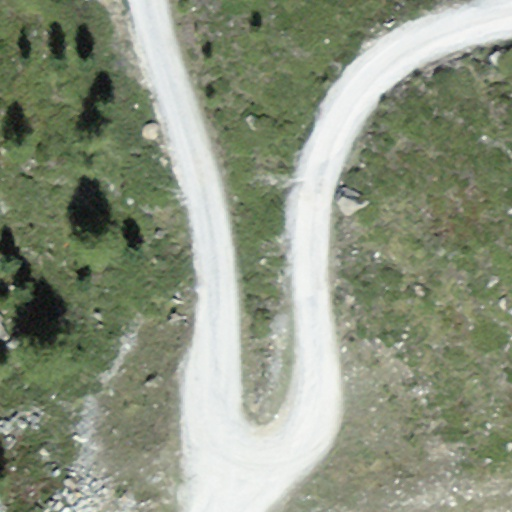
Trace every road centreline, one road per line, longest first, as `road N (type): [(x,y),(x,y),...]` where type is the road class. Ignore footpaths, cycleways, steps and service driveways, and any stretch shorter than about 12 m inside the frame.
road 1 (track): [(249,489),(298,437),(317,397),(306,231),(326,149),(357,92),(397,53),(452,24),(511,12)]
road 2 (track): [(249,489),(214,411),(212,246),(145,0)]
